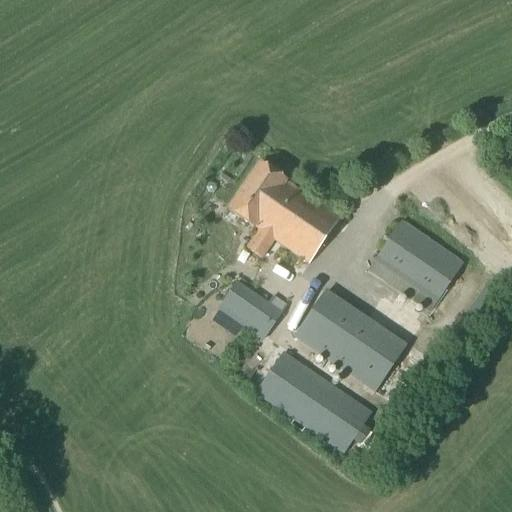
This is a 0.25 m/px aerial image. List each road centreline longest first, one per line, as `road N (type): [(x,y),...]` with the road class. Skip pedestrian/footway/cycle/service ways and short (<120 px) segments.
road 1 (track): [(23,465),(205,289),(227,277)]
road 2 (unknown): [(511,128),(397,196),(319,281)]
